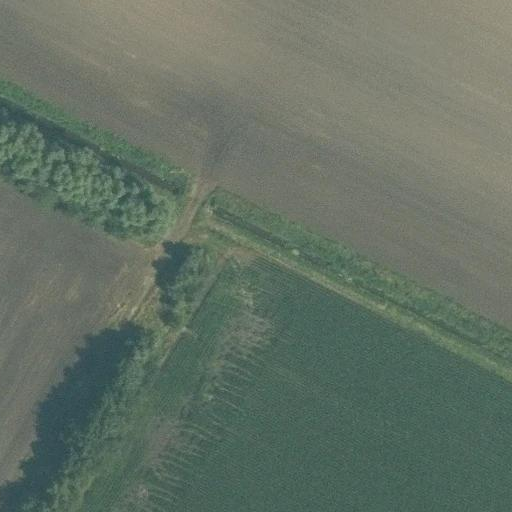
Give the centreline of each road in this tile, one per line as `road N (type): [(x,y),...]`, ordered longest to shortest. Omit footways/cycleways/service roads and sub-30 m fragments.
road 1 (track): [(511,337),(0,85)]
road 2 (track): [(209,188),(13,511)]
